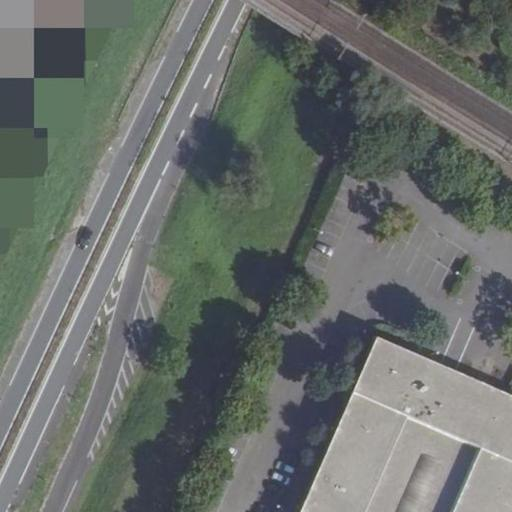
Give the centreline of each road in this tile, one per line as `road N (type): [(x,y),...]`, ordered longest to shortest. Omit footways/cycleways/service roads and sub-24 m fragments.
road 1 (trunk): [(0,508),(238,0)]
road 2 (trunk): [(204,0),(0,436)]
road 3 (unknown): [(341,263),(490,357)]
